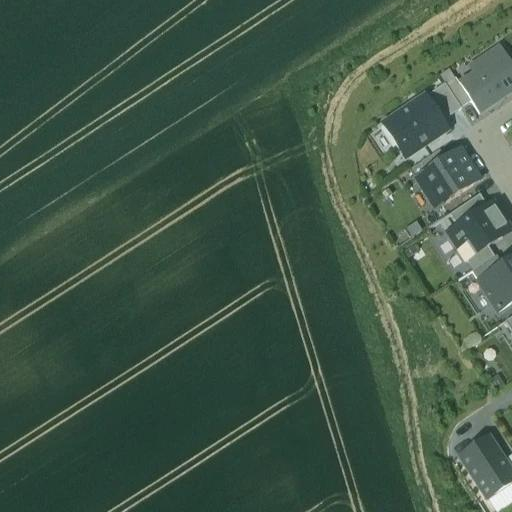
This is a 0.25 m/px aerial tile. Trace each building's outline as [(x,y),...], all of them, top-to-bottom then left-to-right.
[(459,84),(471,102),(479,114),(497,102),(497,99),(503,95),(507,96),(511,92),(511,66),(500,48),(480,61),(484,67),(459,84)] [(445,85),(461,108),(471,102),(459,84),(455,78),(445,85)] [(445,84),(424,97),(441,122),(461,108),(445,85),(445,84)] [(424,97),(384,124),(405,157),(446,130),(441,122),(424,97)] [(409,169),(416,179),(446,159),(440,149),(409,169)] [(435,209),(479,180),(460,150),(446,159),(416,179),(435,209)] [(450,214),(457,226),(487,206),(479,195),(450,214)] [(457,226),(447,233),(465,261),(467,260),(466,260),(474,255),(475,255),(488,246),(511,230),(511,229),(493,202),(487,206),(457,226)] [(467,260),(473,270),(494,257),(488,246),(475,255),(474,255),(466,260),(467,260)] [(472,271),(478,282),(503,265),(496,255),(494,257),(473,270),(472,271)] [(511,302),(511,259),(503,265),(478,282),(498,312),(511,302)] [(488,500),(511,484),(511,472),(505,461),(489,437),(460,456),(488,500)]
